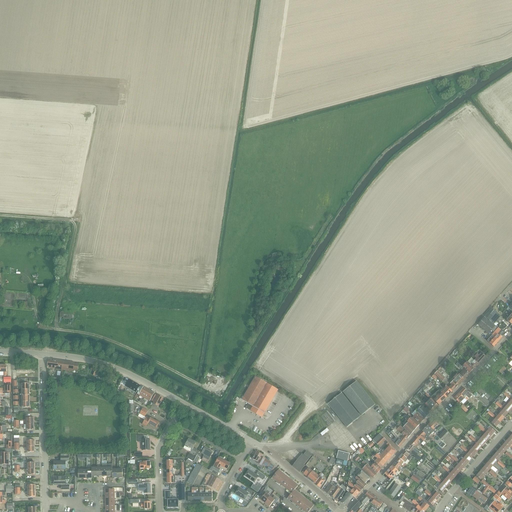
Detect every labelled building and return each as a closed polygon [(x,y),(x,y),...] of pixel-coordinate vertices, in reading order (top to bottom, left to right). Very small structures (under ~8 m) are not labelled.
[(491,309),(485,317),(489,320),(496,313),(491,309)] [(484,317),(478,325),(489,334),(491,331),(493,332),(495,329),(497,327),(484,317)] [(494,332),(487,341),(494,347),(502,338),(501,337),(498,334),(501,330),(498,328),(495,332),(494,332)] [(476,358),(470,365),(474,368),(485,356),(481,353),(479,355),(477,354),(474,356),(476,358)] [(61,370),(62,361),(48,359),(47,368),(56,369),(55,370),(57,370),(57,369),(61,370)] [(62,361),(61,370),(73,372),(73,370),(78,370),(78,364),(74,364),(74,363),(62,361)] [(467,362),(462,367),(464,368),(464,369),(469,373),(474,368),(470,365),(468,363),(467,362)] [(459,367),(455,371),(458,373),(459,374),(460,376),(464,379),(469,373),(464,369),(464,368),(462,367),(459,364),(457,366),(459,367)] [(501,374),(506,368),(501,364),(497,370),(501,374)] [(445,378),(437,371),(434,374),(442,382),(445,378)] [(449,387),(448,387),(452,391),(454,389),(464,379),(460,376),(459,374),(458,373),(452,379),(453,380),(450,383),(451,384),(451,385),(449,387)] [(264,413),(278,390),(255,377),(242,400),(240,399),(248,404),(246,408),(245,408),(262,415),(263,413),(266,414),(264,413)] [(129,379),(125,386),(136,392),(137,390),(139,391),(137,394),(139,395),(142,388),(139,387),(140,386),(129,379)] [(342,392),(346,398),(361,416),(374,405),(355,382),(342,392)] [(446,397),(452,391),(446,386),(440,392),(446,397)] [(139,395),(138,395),(144,398),(149,390),(143,387),(142,388),(139,395)] [(0,399),(1,399),(2,399),(2,397),(10,397),(10,393),(3,394),(3,389),(0,388),(0,399)] [(464,388),(459,393),(464,398),(465,398),(467,400),(469,399),(472,395),(464,388)] [(149,390),(144,398),(150,401),(155,393),(149,390)] [(437,397),(433,400),(439,405),(446,397),(440,392),(439,391),(438,390),(434,394),(437,397)] [(328,404),(332,409),(347,427),(360,417),(341,393),(328,404)] [(465,398),(464,398),(459,393),(454,398),(460,404),(465,398)] [(163,398),(158,395),(153,404),(158,407),(163,398)] [(438,405),(433,401),(431,398),(425,404),(426,405),(428,407),(426,410),(430,414),(432,411),(432,412),(438,405)] [(500,404),(498,406),(501,409),(502,408),(504,409),(503,409),(508,413),(511,408),(506,403),(503,406),(500,404)] [(417,412),(418,413),(424,419),(430,414),(426,410),(423,407),(417,412)] [(144,417),(147,411),(142,408),(141,410),(140,413),(139,414),(144,417)] [(499,414),(504,418),(508,413),(503,409),(499,414)] [(414,417),(420,424),(424,419),(418,413),(414,417)] [(495,418),(500,422),(504,418),(499,414),(495,418)] [(406,415),(404,418),(405,419),(405,420),(406,421),(415,430),(420,424),(413,418),(412,420),(408,417),(406,415)] [(156,428),(159,423),(159,422),(156,420),(156,421),(150,418),(149,420),(147,418),(144,423),(143,425),(146,427),(148,423),(156,428)] [(500,422),(495,418),(491,423),(496,427),(500,422)] [(437,431),(434,428),(438,424),(433,420),(427,426),(433,432),(435,434),(437,431)] [(411,434),(415,430),(406,421),(403,423),(405,425),(403,427),(411,434)] [(391,432),(390,432),(391,432),(397,439),(394,442),(400,447),(411,436),(398,424),(394,428),(391,432)] [(427,426),(422,431),(428,437),(433,432),(427,426)] [(486,433),(490,437),(495,431),(489,426),(487,428),(489,429),(486,433)] [(90,427),(66,427),(66,433),(65,433),(65,436),(66,436),(66,442),(90,442),(90,436),(91,436),(91,433),(90,433),(90,427)] [(431,439),(428,437),(422,431),(414,439),(417,442),(418,440),(421,443),(425,439),(427,440),(428,439),(429,440),(431,439)] [(481,438),(486,442),(490,437),(486,433),(481,438)] [(379,446),(380,445),(385,440),(379,434),(373,440),(379,446)] [(138,439),(138,442),(141,442),(142,450),(149,450),(149,439),(144,439),(144,436),(137,436),(138,439)] [(477,443),(477,442),(476,441),(477,441),(474,438),(472,440),(475,442),(471,446),(473,448),(477,452),(482,447),(477,443)] [(477,443),(482,447),(486,442),(481,438),(477,442),(477,443)] [(194,456),(197,451),(193,448),(196,443),(188,439),(185,445),(192,449),(190,453),(194,456)] [(420,443),(421,444),(421,443),(418,440),(417,442),(414,439),(412,441),(410,443),(416,447),(417,446),(419,444),(418,444),(420,443)] [(388,447),(385,450),(391,457),(396,452),(389,446),(390,445),(388,443),(386,444),(388,447)] [(420,451),(416,447),(410,443),(406,449),(411,453),(415,457),(420,451)] [(505,452),(509,447),(505,443),(501,448),(505,452)] [(0,463),(1,464),(9,464),(8,453),(12,453),(12,448),(5,448),(5,453),(1,453),(1,459),(0,459),(0,463)] [(203,450),(201,454),(204,456),(203,457),(208,461),(210,459),(213,453),(209,450),(204,448),(203,450)] [(468,453),(473,457),(477,452),(473,448),(468,453)] [(496,452),(501,456),(505,452),(501,448),(496,452)] [(386,462),(391,457),(385,450),(381,455),(379,453),(378,454),(386,462)] [(336,458),(337,459),(347,461),(348,460),(350,453),(338,451),(336,458)] [(404,451),(396,461),(401,465),(403,467),(406,464),(405,463),(407,460),(409,461),(412,457),(411,456),(404,451)] [(466,451),(462,456),(464,458),(468,462),(473,457),(468,453),(466,451)] [(252,459),(258,463),(261,465),(262,464),(267,467),(267,466),(268,467),(267,469),(270,471),(274,466),(270,463),(270,462),(265,459),(261,457),(262,455),(257,452),(252,459)] [(303,455),(302,454),(292,467),(300,472),(305,466),(304,465),(311,456),(306,452),(303,455)] [(492,457),(497,461),(501,456),(496,452),(492,457)] [(375,462),(374,463),(380,469),(386,462),(378,454),(377,454),(375,456),(377,459),(374,462),(375,462)] [(218,455),(214,462),(222,467),(226,469),(229,463),(224,460),(224,459),(218,455)] [(464,467),(468,462),(464,458),(462,456),(459,460),(458,461),(464,467)] [(65,461),(69,461),(69,457),(61,457),(61,461),(54,461),(54,470),(65,470),(65,461)] [(488,462),(493,466),(497,461),(492,457),(488,462)] [(460,472),(464,467),(458,461),(459,460),(456,458),(456,459),(455,459),(454,460),(457,462),(453,466),(460,472)] [(364,462),(377,474),(381,469),(380,469),(374,463),(372,465),(371,464),(367,460),(364,462)] [(150,461),(143,462),(143,463),(140,463),(140,471),(144,470),(144,469),(150,469),(150,461)] [(377,474),(364,462),(363,461),(361,463),(364,465),(363,466),(364,467),(362,469),(372,478),(377,474)] [(396,461),(392,465),(392,466),(397,470),(401,465),(396,461)] [(210,469),(209,470),(217,475),(218,473),(222,467),(222,468),(222,467),(214,462),(210,469)] [(484,466),(489,470),(493,466),(488,462),(484,466)] [(392,466),(389,469),(395,474),(395,475),(398,471),(397,470),(392,466)] [(455,477),(460,472),(453,466),(450,470),(449,471),(455,477)] [(480,471),(485,475),(489,470),(484,466),(480,471)] [(314,484),(321,477),(322,474),(315,468),(312,472),(308,468),(303,474),(308,477),(307,478),(314,484)] [(449,471),(450,470),(447,468),(445,470),(448,473),(445,477),(447,478),(446,478),(451,482),(455,477),(449,471)] [(359,479),(365,484),(369,479),(359,469),(355,474),(357,476),(359,478),(359,479)] [(389,469),(386,472),(392,478),(395,475),(395,474),(389,469)] [(245,476),(254,483),(258,477),(263,480),(265,477),(258,472),(256,475),(249,470),(245,476)] [(278,470),(272,478),(281,486),(288,477),(278,470)] [(485,475),(480,471),(476,476),(481,480),(485,475)] [(386,472),(383,476),(389,481),(392,478),(386,472)] [(173,476),(167,476),(167,484),(173,483),(176,483),(175,475),(173,475),(173,476)] [(413,475),(411,478),(418,483),(420,480),(413,475)] [(195,480),(190,476),(187,482),(192,485),(195,480)] [(218,482),(219,480),(214,476),(208,486),(215,490),(219,483),(218,482)] [(356,484),(362,490),(366,485),(365,484),(359,479),(359,478),(357,476),(355,478),(358,481),(356,483),(357,483),(356,484)] [(61,490),(69,490),(69,486),(66,486),(66,477),(54,477),(54,485),(61,485),(61,490)] [(298,485),(292,481),(288,477),(281,486),(291,493),(294,490),(298,485)] [(321,477),(314,484),(319,488),(326,481),(321,477)] [(353,489),(359,494),(362,490),(356,484),(354,486),(352,484),(354,482),(349,478),(348,485),(352,488),(353,489)] [(442,483),(447,487),(451,482),(446,478),(442,483)] [(402,489),(405,491),(411,482),(408,480),(402,489)] [(341,489),(340,488),(337,486),(338,484),(336,483),(335,484),(332,481),(330,484),(324,493),(333,499),(341,489)] [(253,484),(251,488),(257,492),(262,486),(258,483),(256,486),(253,484)] [(447,487),(442,483),(437,488),(442,492),(447,487)] [(144,485),(135,486),(135,491),(144,491),(145,493),(151,493),(150,484),(144,485)] [(394,498),(401,488),(395,484),(388,494),(394,498)] [(341,489),(333,499),(338,503),(340,501),(342,497),(345,492),(344,491),(346,488),(344,487),(342,485),(340,488),(341,489)] [(467,493),(473,497),(476,492),(477,492),(478,490),(472,486),(467,493)] [(239,488),(235,494),(244,500),(248,494),(252,497),(255,493),(248,489),(246,492),(239,488)] [(348,492),(353,497),(355,498),(359,494),(353,489),(352,490),(351,491),(347,488),(347,491),(348,492)] [(499,497),(502,494),(509,500),(511,496),(511,489),(511,491),(506,488),(502,493),(502,494),(498,491),(496,494),(499,497)] [(260,500),(265,503),(270,497),(268,495),(270,492),(265,489),(262,494),(264,495),(260,500)] [(304,498),(294,490),(291,493),(287,498),(297,506),(304,498)] [(476,492),(473,497),(478,501),(483,494),(482,493),(477,490),(477,492),(476,492)] [(170,491),(165,491),(165,499),(168,499),(168,500),(168,508),(178,508),(178,500),(170,500),(170,499),(170,491)] [(341,501),(345,506),(353,497),(348,492),(345,495),(346,495),(341,501)] [(368,492),(365,495),(372,501),(370,503),(379,509),(383,503),(368,492)] [(432,495),(429,493),(428,494),(428,493),(427,494),(430,497),(427,501),(433,506),(437,501),(432,497),(431,496),(432,495)] [(432,497),(437,501),(441,496),(437,493),(432,497)] [(484,495),(483,494),(478,501),(484,504),(488,498),(484,495)] [(499,497),(496,494),(495,494),(493,497),(499,502),(501,499),(499,497)] [(365,495),(359,501),(362,504),(364,506),(370,500),(365,495)] [(275,504),(279,500),(274,496),(272,499),(270,497),(265,503),(269,507),(273,503),(275,504)] [(304,511),(308,511),(314,506),(304,498),(297,506),(304,511)] [(424,511),(425,511),(418,506),(419,505),(414,500),(412,502),(417,507),(416,508),(418,510),(416,511),(424,511)] [(425,511),(429,506),(422,501),(419,505),(418,506),(425,511)] [(502,508),(503,506),(500,503),(499,505),(495,501),(490,507),(495,511),(498,511),(502,508)] [(147,509),(151,509),(151,502),(144,502),(144,504),(141,504),(141,507),(144,507),(144,509),(145,509),(145,510),(147,510),(147,509)] [(356,504),(351,510),(353,511),(362,511),(363,511),(361,509),(363,507),(364,506),(362,504),(361,504),(358,502),(356,504)] [(383,503),(379,510),(380,511),(383,511),(388,506),(383,503)]
